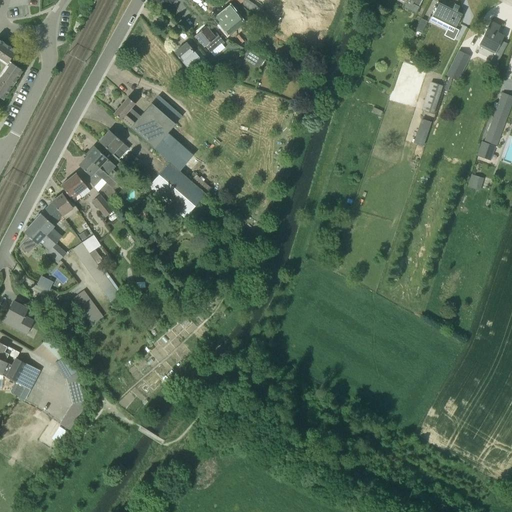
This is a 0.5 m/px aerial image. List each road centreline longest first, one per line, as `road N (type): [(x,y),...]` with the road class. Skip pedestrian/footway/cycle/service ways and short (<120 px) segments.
road 1 (residential): [(138,0),(0,260)]
road 2 (residential): [(3,157),(48,65),(42,35)]
